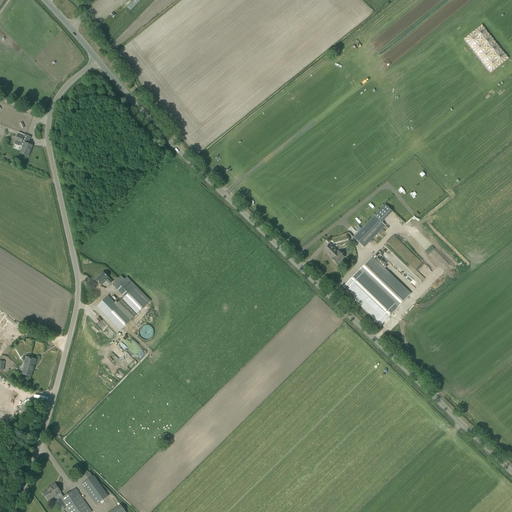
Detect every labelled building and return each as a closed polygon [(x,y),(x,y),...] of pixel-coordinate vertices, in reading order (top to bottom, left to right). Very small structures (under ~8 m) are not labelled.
[(15,140),(14,143),(15,145),(18,146),(20,145),(21,146),(24,137),(17,134),(15,140)] [(24,143),(20,153),(28,156),(30,151),(29,150),(31,147),(32,146),(24,143)] [(364,248),(385,226),(374,215),(361,229),(358,232),(353,237),(364,248)] [(327,254),(334,248),(329,244),(323,250),(327,254)] [(338,252),(334,248),(327,254),(332,258),(331,259),(337,265),(344,257),(338,251),(338,252)] [(342,288),(381,325),(411,294),(372,257),(342,288)] [(95,280),(101,285),(105,281),(109,285),(112,282),(109,279),(103,272),(95,280)] [(108,296),(97,306),(100,310),(120,330),(131,320),(135,315),(150,301),(136,286),(127,277),(124,279),(123,278),(121,276),(119,277),(115,282),(118,285),(115,288),(124,298),(121,300),(116,305),(112,300),(109,297),(108,296)] [(33,369),(36,359),(26,357),(24,362),(25,362),(22,374),(31,377),(33,369)] [(81,485),(95,505),(108,496),(94,476),(81,485)] [(56,495),(60,500),(56,502),(62,511),(65,509),(66,511),(90,511),(75,489),(63,497),(59,492),(60,492),(55,484),(50,488),(50,489),(43,494),(48,500),(56,495)]
